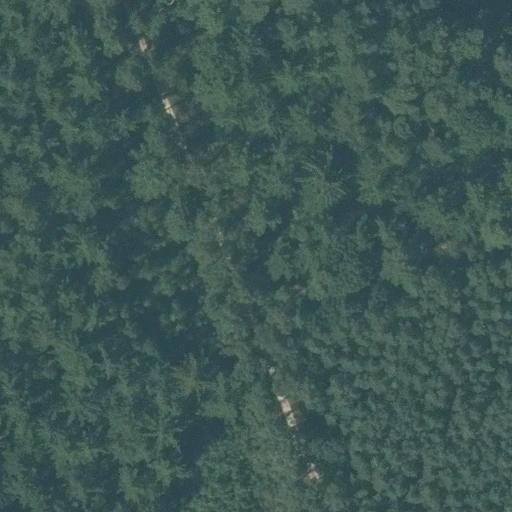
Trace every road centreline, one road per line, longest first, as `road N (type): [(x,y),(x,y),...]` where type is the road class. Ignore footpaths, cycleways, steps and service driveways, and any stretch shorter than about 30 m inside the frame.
road 1 (track): [(326,511),(123,0)]
road 2 (track): [(511,238),(251,323)]
